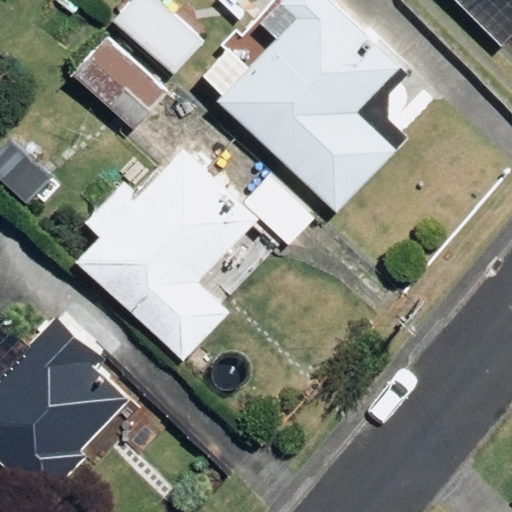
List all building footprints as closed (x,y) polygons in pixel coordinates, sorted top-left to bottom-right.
[(220,31),(188,0),(135,0),(127,9),(187,66),(220,31)] [(235,93),(351,204),(409,143),(368,104),(415,56),(355,0),(281,0),(273,9),(295,30),(235,93)] [(84,66),(145,122),(177,87),(118,30),(84,66)] [(0,151),(0,162),(36,199),(62,173),(20,132),(0,151)] [(89,254),(194,355),(241,306),(210,274),(272,210),(199,141),(148,193),(132,178),(100,212),(116,227),(89,254)] [(0,360),(0,435),(50,486),(93,442),(88,436),(137,387),(98,349),(104,344),(60,300),(0,360)]
